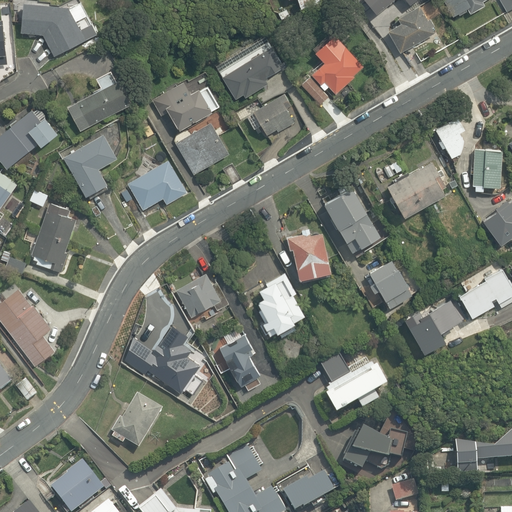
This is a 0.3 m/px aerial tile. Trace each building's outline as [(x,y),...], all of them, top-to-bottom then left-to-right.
[(322,3),(321,0),(290,0),(291,3),(297,1),(300,11),(322,3)] [(352,0),(358,7),(366,0),(379,15),(397,0),(408,0),(413,6),(419,0),(352,0)] [(444,0),(455,19),(468,11),(471,16),(487,7),(485,3),(489,0),(444,0)] [(84,3),(71,9),(27,6),(24,36),(43,37),(54,59),(100,37),(84,3)] [(388,34),(402,56),(438,32),(422,7),(399,21),(402,25),(388,34)] [(0,68),(4,68),(3,59),(12,58),(8,23),(0,24),(0,68)] [(326,66),(301,85),(313,101),(329,89),(334,95),(368,68),(342,34),(317,54),(326,66)] [(238,99),(244,96),(247,101),(271,86),(268,81),(287,70),(270,42),(221,72),(238,99)] [(82,132),(103,120),(106,124),(119,117),(117,113),(133,104),(114,69),(96,79),(103,92),(70,110),(82,132)] [(187,82),(153,100),(162,116),(170,111),(182,134),(224,111),(209,84),(193,93),(187,82)] [(235,122),(244,138),(263,128),(268,137),(301,119),(287,94),(235,122)] [(42,107),(0,137),(0,159),(8,170),(40,146),(44,151),(64,137),(42,107)] [(456,120),(438,130),(453,160),(472,150),(456,120)] [(212,124),(176,144),(193,175),(229,155),(212,124)] [(105,135),(65,156),(88,199),(111,187),(102,169),(119,160),(105,135)] [(509,153),(476,151),(473,192),(485,193),(486,187),(507,188),(509,153)] [(170,158),(127,183),(144,212),(164,201),(167,205),(190,192),(170,158)] [(402,159),(385,168),(391,178),(408,170),(402,159)] [(435,164),(390,188),(407,220),(452,196),(435,164)] [(0,212),(4,206),(12,212),(20,200),(12,195),(20,184),(1,171),(0,171),(0,212)] [(49,193),(36,188),(30,203),(43,208),(49,193)] [(382,238),(353,189),(325,205),(353,255),(382,238)] [(499,213),(486,222),(504,248),(511,242),(511,193),(495,206),(499,213)] [(70,209),(50,203),(32,264),(60,272),(67,250),(87,256),(96,226),(67,217),(70,209)] [(321,227),(289,236),(303,283),(335,273),(321,227)] [(6,251),(3,260),(10,262),(7,269),(21,274),(27,259),(6,251)] [(373,274),(378,283),(372,286),(378,296),(384,293),(393,309),(414,297),(394,261),(373,274)] [(467,293),(462,296),(475,321),(511,301),(511,280),(506,269),(499,272),(495,265),(462,283),(467,293)] [(299,295),(286,272),(265,284),(268,290),(263,293),(267,300),(261,303),(270,319),(265,322),(274,338),(282,334),(283,336),(301,326),(299,323),(308,317),(296,296),(299,295)] [(210,274),(178,290),(192,319),(205,312),(209,319),(233,307),(220,281),(214,283),(210,274)] [(32,279),(0,302),(0,320),(34,368),(55,352),(45,338),(53,333),(37,310),(49,302),(32,279)] [(162,287),(152,293),(164,312),(174,306),(162,287)] [(452,295),(406,320),(428,358),(451,345),(444,334),(467,321),(452,295)] [(230,348),(224,351),(243,389),(247,387),(248,390),(265,382),(251,353),(255,351),(241,323),(222,333),(230,348)] [(202,344),(175,329),(150,372),(163,380),(165,376),(179,384),(185,373),(195,379),(208,355),(198,350),(202,344)] [(332,389),(328,391),(331,396),(329,397),(340,416),(361,404),(364,409),(382,400),(379,395),(392,388),(375,358),(350,372),(340,355),(323,365),(333,382),(329,384),(332,389)] [(0,393),(13,383),(0,364),(0,393)] [(28,381),(18,387),(28,402),(38,395),(28,381)] [(166,408),(140,392),(111,437),(125,446),(128,441),(141,449),(166,408)] [(389,443),(359,429),(343,464),(364,473),(371,458),(393,462),(394,459),(405,461),(410,433),(391,430),(389,443)] [(511,434),(497,448),(456,442),(458,474),(480,472),(479,462),(511,460),(511,434)] [(231,465),(204,479),(214,496),(218,494),(226,511),(286,511),(274,488),(256,498),(248,482),(265,473),(249,442),(225,455),(231,465)] [(453,453),(429,455),(431,473),(455,471),(453,453)] [(105,485),(86,460),(51,487),(69,511),(105,485)] [(309,478),(284,493),(295,511),(304,511),(336,493),(325,473),(311,482),(309,478)] [(415,479),(392,486),(397,503),(420,496),(415,479)] [(206,511),(179,508),(165,489),(138,509),(140,511),(206,511)] [(121,511),(111,500),(95,511),(121,511)] [(38,511),(31,502),(17,511),(38,511)]
